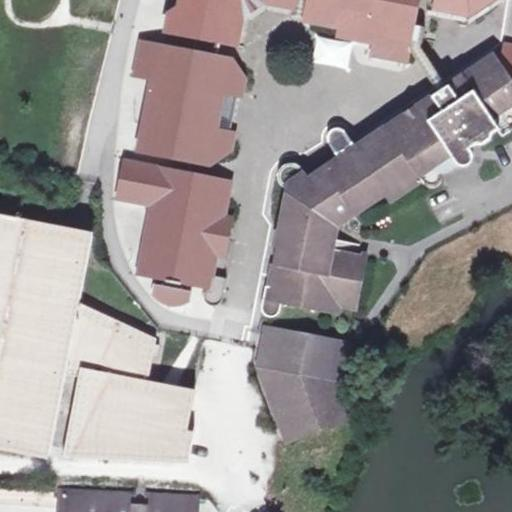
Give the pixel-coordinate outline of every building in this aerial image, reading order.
[(167,33),(214,42),(237,47),(243,18),(266,3),(294,9),(295,0),(191,0),(192,0),(190,0),(182,0),(181,8),(170,15),(167,33)] [(408,62),(420,0),(308,0),(308,6),(312,6),(309,19),(341,24),(338,37),(374,44),(372,55),(408,62)] [(511,0),(435,0),(434,8),(470,15),(492,0),(511,0)] [(139,59),(160,45),(143,41),(139,59)] [(231,59),(200,53),(160,45),(139,59),(135,78),(153,81),(139,152),(210,166),(231,151),(235,132),(230,131),(208,127),(215,93),(237,98),(241,98),(245,79),(231,59)] [(511,76),(511,47),(504,46),(504,50),(464,77),(469,84),(500,64),(504,71),(509,78),(511,76)] [(473,149),(499,131),(504,138),(511,131),(511,76),(509,78),(504,71),(500,64),(469,84),(464,77),(310,180),(302,168),(297,165),(293,164),(289,165),(286,166),(282,169),(279,175),(280,181),(284,187),(290,190),(270,287),(267,287),(263,307),(263,309),(264,313),(266,316),(270,318),(273,318),(276,317),(281,313),(283,304),(338,315),(340,306),(358,309),(368,256),(333,249),(338,225),(355,214),(356,215),(385,195),(390,203),(423,181),(426,185),(429,188),(434,189),(438,187),(441,185),(442,181),(442,178),(441,174),(457,164),(459,166),(463,167),(468,167),(471,165),(475,161),(476,157),(475,153),(473,149)] [(230,131),(237,98),(215,93),(208,127),(230,131)] [(130,182),(134,164),(124,162),(117,198),(144,203),(130,182)] [(233,220),(224,218),(231,183),(134,164),(130,182),(144,203),(153,205),(139,276),(206,289),(205,296),(205,297),(205,300),(207,303),(208,304),(210,306),(213,307),(216,307),(219,305),(221,304),(222,303),(224,300),(228,279),(213,276),(217,254),(220,239),(229,241),(233,220)] [(87,232),(0,215),(0,448),(43,457),(61,364),(73,301),(87,232)] [(226,256),(229,241),(220,239),(217,254),(226,256)] [(190,303),(192,293),(155,286),(153,295),(156,299),(160,302),(166,305),(171,306),(174,307),(181,306),(186,305),(190,303)] [(154,341),(73,301),(61,364),(81,368),(147,382),(154,341)] [(343,385),(351,342),(268,326),(260,368),(289,444),(356,419),(343,385)] [(147,382),(81,368),(65,457),(188,463),(195,433),(188,432),(195,391),(147,382)] [(192,511),(193,499),(61,493),(60,511),(192,511)]
